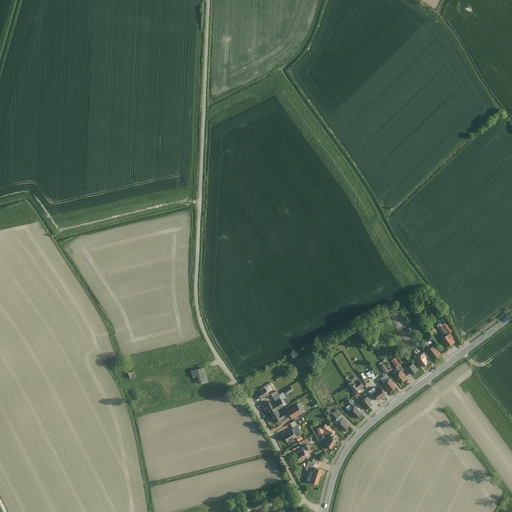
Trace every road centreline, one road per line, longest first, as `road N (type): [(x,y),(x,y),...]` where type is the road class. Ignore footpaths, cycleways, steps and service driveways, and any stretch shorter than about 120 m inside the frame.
road 1 (unclassified): [(197,309),(208,0)]
road 2 (secondary): [(326,509),(344,455),(362,431),(511,316)]
road 3 (residential): [(326,509),(306,502),(197,309)]
